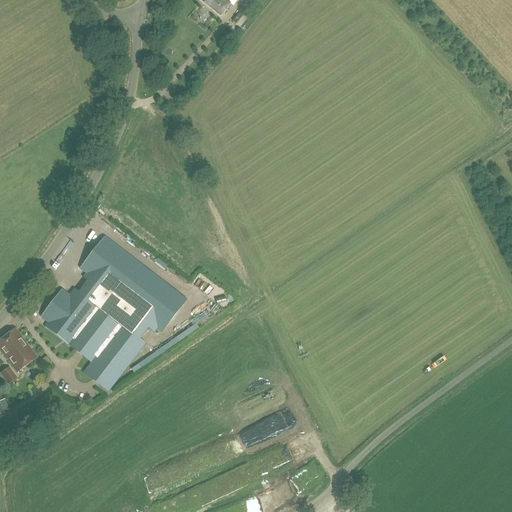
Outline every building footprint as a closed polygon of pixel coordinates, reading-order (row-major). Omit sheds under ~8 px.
[(227,1),(227,0),(201,0),(222,16),(231,4),(227,1)] [(240,27),(247,18),(240,13),(233,21),(240,27)] [(65,291),(44,319),(72,341),(69,345),(91,362),(92,363),(85,373),(108,392),(146,344),(140,339),(148,329),(154,333),(158,328),(162,331),(187,300),(107,238),(82,269),(86,273),(83,278),(87,281),(79,292),(74,288),(70,295),(65,291)] [(56,257),(51,264),(55,267),(60,261),(56,257)] [(38,358),(16,329),(0,341),(0,347),(18,372),(38,358)] [(53,365),(47,357),(42,360),(48,369),(53,365)] [(10,367),(1,374),(9,385),(19,378),(10,367)] [(233,511),(254,511),(257,511),(255,506),(258,505),(254,495),(238,502),(240,506),(232,509),(233,511)]
